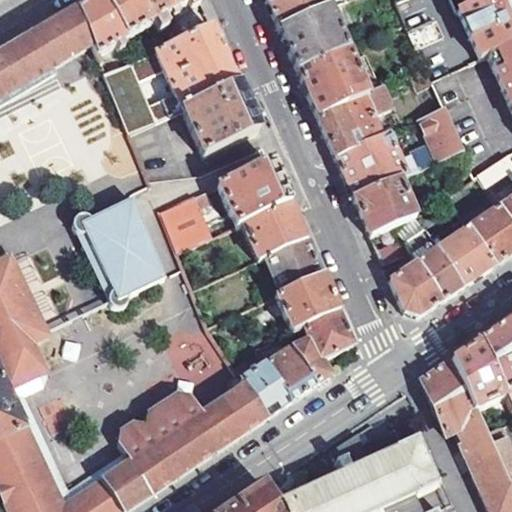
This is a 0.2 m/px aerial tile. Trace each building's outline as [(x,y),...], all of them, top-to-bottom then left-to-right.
[(126,42),(101,0),(99,0),(87,7),(76,14),(90,50),(94,59),(114,49),(117,53),(123,49),(121,45),(126,42)] [(163,21),(170,17),(159,0),(101,0),(126,42),(152,27),(157,37),(167,30),(163,21)] [(189,12),(200,5),(198,0),(159,0),(170,17),(173,22),(179,18),(176,13),(186,7),(189,12)] [(262,0),(265,4),(278,35),(329,13),(322,0),(262,0)] [(430,0),(407,0),(394,6),(407,36),(428,26),(440,20),(430,0)] [(511,0),(485,0),(469,8),(456,13),(463,27),(479,62),(486,59),(511,47),(511,0)] [(329,13),(278,35),(283,46),(296,75),(346,53),(329,13)] [(130,511),(217,455),(266,423),(244,390),(204,418),(192,399),(179,396),(148,416),(146,428),(136,425),(120,435),(118,449),(131,466),(62,511),(27,435),(7,393),(45,375),(31,346),(47,339),(45,335),(9,260),(0,264),(0,103),(90,50),(76,14),(0,58),(0,497),(6,511),(130,511)] [(414,51),(435,43),(428,26),(407,36),(414,51)] [(190,27),(178,31),(185,43),(195,39),(190,27)] [(179,114),(182,113),(237,89),(216,42),(211,32),(195,39),(185,43),(154,57),(179,114)] [(511,47),(486,59),(511,116),(511,47)] [(346,53),(296,75),(300,85),(315,120),(366,98),(346,53)] [(126,137),(153,125),(129,68),(103,80),(126,137)] [(442,114),(461,155),(469,171),(506,154),(476,88),(438,105),(442,114)] [(237,89),(182,113),(203,160),(258,136),(242,100),(237,89)] [(366,98),(315,120),(330,153),(333,161),(380,141),(371,122),(390,113),(381,91),(366,98)] [(380,141),(333,161),(337,170),(352,203),(398,183),(461,155),(442,114),(419,124),(428,146),(397,160),(387,138),(380,141)] [(511,172),(511,168),(505,157),(475,175),(483,189),(511,172)] [(240,228),(289,207),(286,200),(270,164),(216,189),(234,230),(240,228)] [(398,183),(352,203),(365,233),(368,240),(391,230),(415,220),(398,183)] [(175,257),(210,241),(197,211),(209,205),(204,194),(158,215),(175,257)] [(511,202),(498,212),(511,233),(511,202)] [(86,235),(81,237),(108,294),(110,292),(113,291),(117,291),(121,293),(124,295),(127,300),(165,282),(164,280),(127,203),(89,222),(89,227),(88,231),(86,235)] [(256,265),(265,261),(305,243),(302,237),(289,207),(240,228),(256,265)] [(501,266),(511,258),(511,233),(498,212),(467,232),(493,272),(501,266)] [(127,307),(127,300),(124,295),(121,293),(117,291),(113,291),(110,292),(108,294),(81,237),(86,235),(88,231),(89,227),(89,222),(86,217),(81,214),(74,214),(68,218),(65,224),(67,232),(72,237),(103,301),(104,307),(106,311),(111,315),(118,315),(124,312),(127,307)] [(391,230),(368,240),(372,248),(376,258),(381,269),(408,256),(402,247),(391,230)] [(472,286),(493,272),(467,232),(436,252),(462,292),(472,286)] [(462,292),(436,252),(424,233),(402,247),(408,256),(416,267),(442,306),(457,296),(462,292)] [(281,297),(321,279),(314,263),(305,243),(265,261),(281,297)] [(434,311),(442,306),(416,267),(409,270),(406,266),(402,269),(404,274),(387,284),(402,318),(418,321),(434,311)] [(303,331),(337,316),(324,287),(321,279),(281,297),(276,299),(292,336),(303,331)] [(292,352),(317,389),(331,380),(322,367),(353,352),(337,316),(303,331),(309,344),(292,352)] [(511,323),(499,333),(479,345),(505,402),(511,415),(511,414),(511,323)] [(464,356),(451,364),(474,416),(505,402),(479,345),(464,356)] [(265,368),(291,407),(311,393),(317,389),(292,352),(265,368)] [(457,449),(485,511),(511,511),(511,460),(499,432),(484,438),(478,424),(476,419),(474,416),(451,364),(442,370),(420,385),(446,440),(456,436),(460,448),(457,449)] [(244,390),(266,423),(272,419),(291,407),(265,368),(240,384),(244,390)] [(131,466),(118,449),(63,484),(23,399),(42,390),(47,378),(45,375),(7,393),(27,435),(62,511),(131,466)] [(350,473),(273,507),(274,511),(388,511),(399,508),(400,511),(416,511),(412,501),(437,489),(415,442),(400,450),(394,436),(359,450),(366,466),(361,468),(356,458),(346,463),(350,473)] [(274,511),(273,507),(264,488),(227,511),(274,511)]
